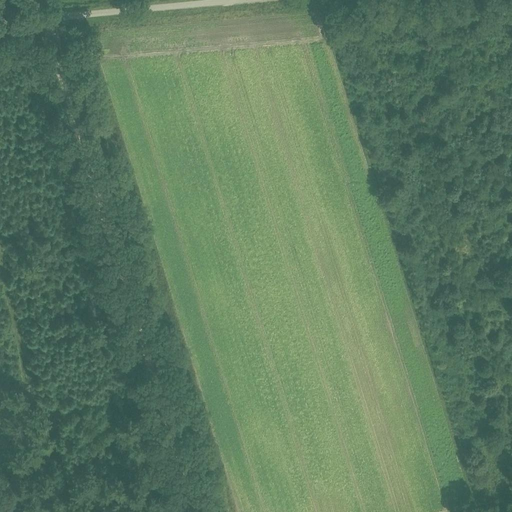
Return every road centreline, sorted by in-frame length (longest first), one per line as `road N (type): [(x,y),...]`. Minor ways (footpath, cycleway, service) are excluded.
road 1 (track): [(197,511),(45,18)]
road 2 (track): [(0,259),(25,392),(10,445),(5,511)]
road 3 (unclassified): [(0,22),(242,0)]
